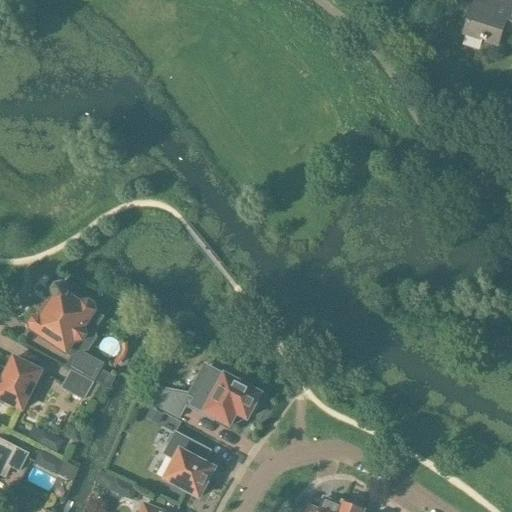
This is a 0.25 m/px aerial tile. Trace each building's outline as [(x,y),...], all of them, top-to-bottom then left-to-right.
[(511,3),(502,0),(476,0),(466,34),(498,45),(506,20),(511,22),(511,3)] [(73,371),(94,382),(103,364),(71,347),(75,341),(77,342),(82,341),(86,336),(85,330),(83,329),(95,312),(94,306),(89,302),(83,304),(82,305),(67,295),(68,294),(67,288),(62,284),(56,286),(53,291),(54,296),(55,297),(50,305),(49,306),(50,306),(49,306),(50,306),(44,315),(43,315),(42,316),(43,316),(41,319),(40,318),(34,319),(30,324),(31,330),(67,354),(67,353),(73,356),(67,367),(73,371)] [(0,387),(0,399),(23,410),(26,403),(31,405),(41,386),(36,383),(42,372),(14,358),(8,371),(5,370),(1,379),(4,380),(0,387)] [(84,400),(94,382),(73,371),(63,388),(84,400)] [(190,408),(214,421),(215,418),(230,426),(237,414),(247,420),(251,413),(255,411),(258,406),(257,402),(261,395),(225,376),(213,399),(196,396),(196,397),(190,408)] [(163,389),(154,405),(179,418),(187,403),(180,400),(181,394),(182,394),(182,393),(163,389)] [(148,416),(159,422),(164,414),(153,408),(148,416)] [(176,433),(165,454),(176,460),(166,480),(199,498),(215,469),(204,464),(211,451),(176,433)] [(0,474),(5,477),(11,466),(20,471),(28,454),(0,439),(0,474)] [(43,450),(37,463),(59,473),(65,460),(43,450)] [(340,511),(344,504),(343,503),(341,508),(336,506),(334,503),(324,499),(319,511),(308,507),(306,511),(340,511)]
